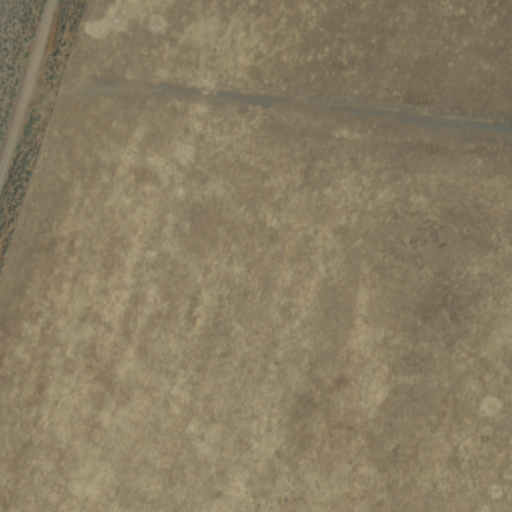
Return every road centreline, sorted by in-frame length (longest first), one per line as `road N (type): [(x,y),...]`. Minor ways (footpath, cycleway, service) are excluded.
road 1 (residential): [(29,95),(185,88),(511,126)]
road 2 (residential): [(0,182),(54,0)]
